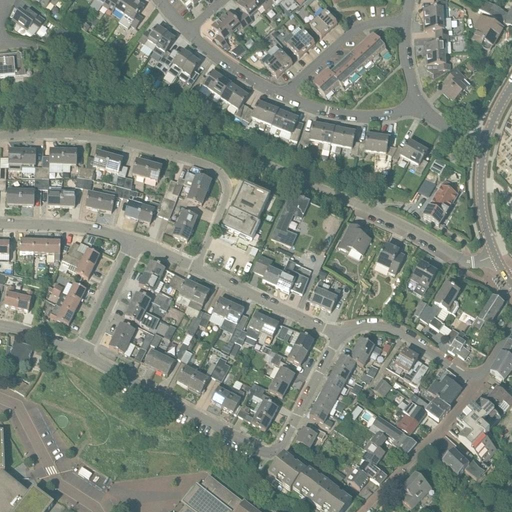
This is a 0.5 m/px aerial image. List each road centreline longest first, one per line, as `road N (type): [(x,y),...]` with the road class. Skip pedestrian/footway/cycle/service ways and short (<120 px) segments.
road 1 (residential): [(494,254),(459,258),(399,222),(179,124),(70,109),(0,114)]
road 2 (residential): [(339,334),(285,439),(266,452),(87,355)]
road 3 (residential): [(0,135),(91,136),(216,169),(225,197),(196,268)]
road 4 (residential): [(362,511),(475,378)]
road 5 (residential): [(196,268),(339,334)]
road 6 (residential): [(475,378),(380,325),(339,334)]
road 7 (residential): [(286,97),(348,33),(368,23),(406,22)]
road 8 (residential): [(416,106),(338,114),(286,97)]
road 9 (residential): [(0,225),(84,228),(127,239)]
road 10 (residential): [(87,355),(140,242)]
road 11 (residential): [(127,239),(74,349)]
